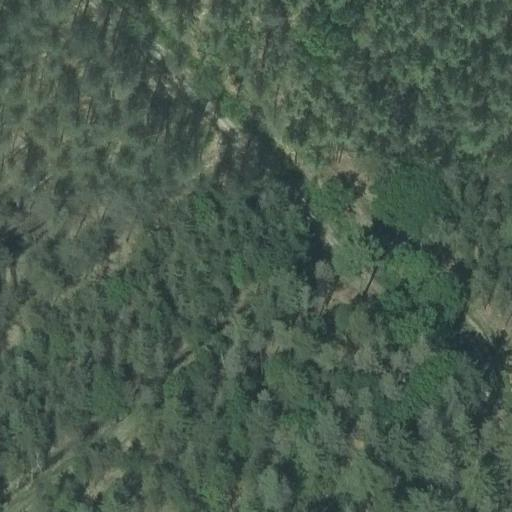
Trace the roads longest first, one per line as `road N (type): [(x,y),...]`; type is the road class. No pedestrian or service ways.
road 1 (track): [(511,401),(126,0)]
road 2 (track): [(19,511),(357,241)]
